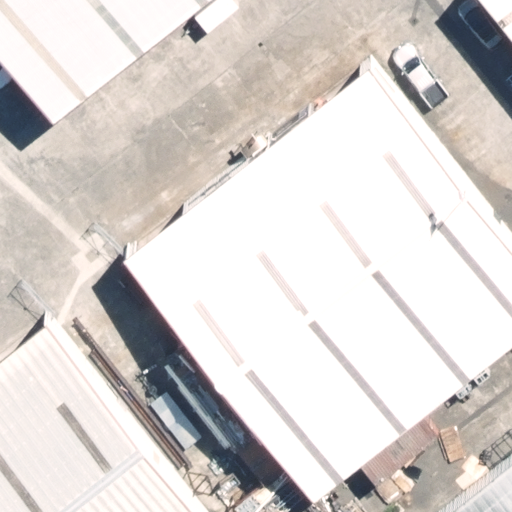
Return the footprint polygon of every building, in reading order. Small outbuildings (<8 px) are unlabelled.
[(198,0),(0,0),(0,23),(64,105),(198,0)] [(511,0),(491,0),(511,26),(511,0)] [(511,339),(511,239),(372,62),(131,249),(320,489),(511,339)] [(212,511),(55,313),(0,355),(0,511),(212,511)] [(511,511),(511,451),(433,511),(511,511)]
